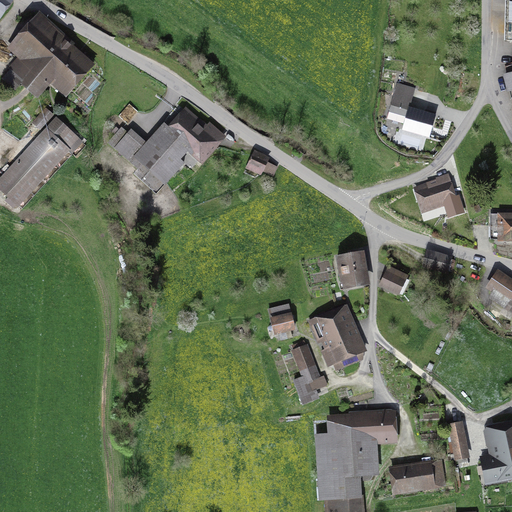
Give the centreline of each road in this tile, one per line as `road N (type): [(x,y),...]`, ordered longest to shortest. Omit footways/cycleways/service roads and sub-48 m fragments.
road 1 (unclassified): [(31,0),(177,84),(353,208)]
road 2 (residential): [(487,92),(443,163),(353,208)]
road 3 (unclassified): [(353,208),(398,237),(511,268)]
road 4 (track): [(370,332),(439,389),(472,423),(475,439)]
